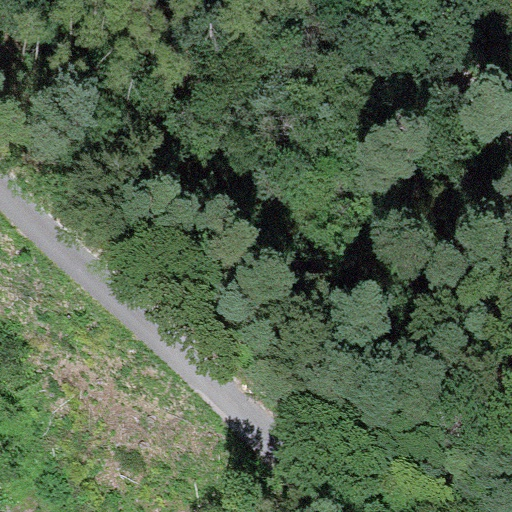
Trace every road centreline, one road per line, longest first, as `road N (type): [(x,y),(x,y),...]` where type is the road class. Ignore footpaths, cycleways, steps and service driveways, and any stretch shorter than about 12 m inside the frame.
road 1 (unclassified): [(298,511),(197,412),(0,185)]
road 2 (track): [(369,0),(511,130)]
